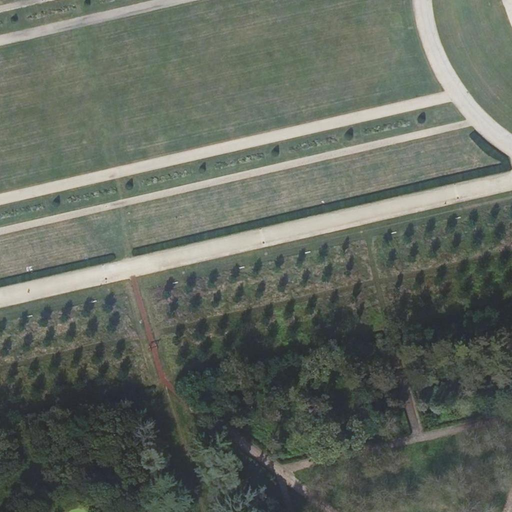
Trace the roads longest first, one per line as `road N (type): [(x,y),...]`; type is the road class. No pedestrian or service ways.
road 1 (track): [(0,294),(511,174)]
road 2 (track): [(0,230),(479,119)]
road 3 (track): [(460,95),(0,200)]
road 4 (track): [(277,470),(511,416)]
road 5 (track): [(333,511),(170,395)]
road 6 (track): [(0,42),(184,0)]
